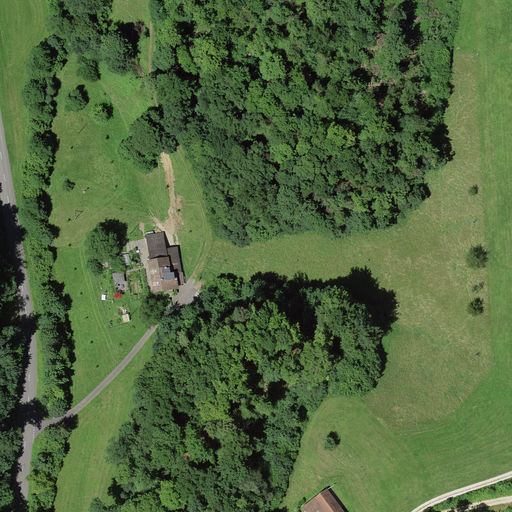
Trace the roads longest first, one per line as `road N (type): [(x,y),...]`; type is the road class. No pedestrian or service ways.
road 1 (tertiary): [(18,511),(29,354),(0,146)]
road 2 (track): [(161,0),(168,111),(196,152),(212,217),(206,261),(188,288)]
